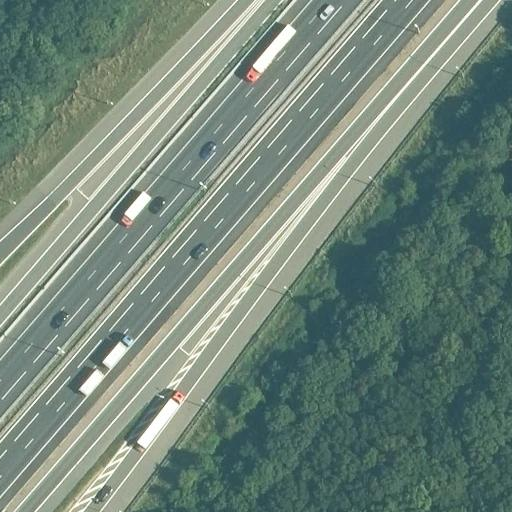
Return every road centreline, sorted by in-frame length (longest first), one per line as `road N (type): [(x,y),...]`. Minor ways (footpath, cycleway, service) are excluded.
road 1 (motorway): [(21,511),(475,0)]
road 2 (motorway): [(85,511),(487,0)]
road 3 (motorway): [(0,475),(410,0)]
road 4 (motorway): [(329,0),(0,382)]
road 5 (motorway): [(268,0),(0,315)]
road 6 (motorway): [(248,0),(0,252)]
